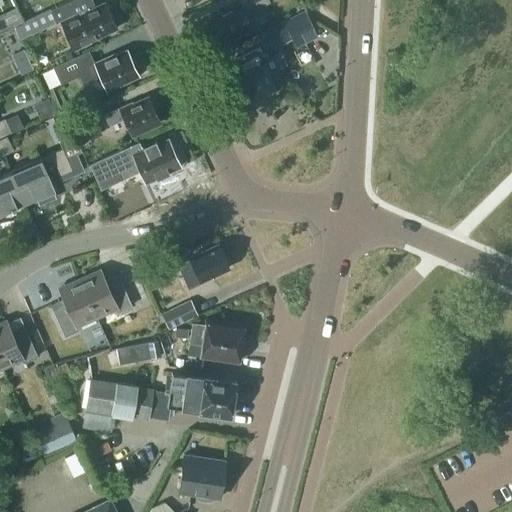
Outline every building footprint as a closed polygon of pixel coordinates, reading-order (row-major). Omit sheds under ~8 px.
[(239,0),(240,1),(212,15),(223,39),(251,26),(245,13),(270,1),(269,0),(239,0)] [(50,11),(55,22),(61,19),(75,50),(90,43),(88,39),(118,25),(107,1),(89,10),(88,7),(76,13),(71,2),(50,11)] [(304,10),(257,33),(266,51),(291,38),(296,47),(317,36),(304,10)] [(30,17),(14,24),(20,38),(37,31),(30,17)] [(243,83),(250,98),(277,86),(270,71),(272,70),(265,55),(264,55),(259,44),(236,55),(241,66),(234,69),(241,84),(243,83)] [(50,89),(62,83),(62,84),(80,76),(83,82),(100,74),(107,89),(138,75),(126,49),(105,58),(104,57),(95,61),(90,51),(54,67),(43,72),(50,89)] [(316,62),(307,73),(317,81),(326,70),(316,62)] [(124,117),(131,133),(160,120),(149,96),(133,104),(132,101),(104,113),(109,124),(124,117)] [(102,133),(90,108),(68,119),(80,144),(102,133)] [(60,114),(48,120),(53,131),(65,125),(64,125),(60,114)] [(0,137),(11,132),(4,118),(0,120),(0,137)] [(0,154),(13,148),(7,134),(0,137),(0,154)] [(139,141),(90,163),(102,189),(123,179),(119,169),(136,162),(140,171),(145,181),(180,165),(180,163),(179,162),(180,159),(178,153),(175,152),(169,140),(168,138),(157,143),(155,139),(154,140),(154,141),(144,145),(144,144),(142,145),(144,149),(143,149),(139,141)] [(61,148),(50,152),(54,160),(60,175),(62,179),(62,178),(84,170),(85,170),(78,154),(68,158),(64,148),(63,147),(61,148)] [(41,157),(11,169),(26,202),(35,198),(38,204),(57,196),(54,190),(55,190),(44,164),(54,160),(50,152),(41,157)] [(0,213),(26,202),(11,169),(0,174),(0,213)] [(190,257),(177,263),(182,274),(195,268),(200,280),(229,266),(218,243),(190,257)] [(101,269),(80,279),(96,315),(116,306),(118,311),(132,305),(121,280),(108,286),(101,269)] [(96,315),(80,279),(59,288),(66,304),(54,310),(65,335),(78,329),(76,324),(96,315)] [(191,297),(160,310),(167,325),(197,311),(191,297)] [(200,354),(238,360),(244,323),(205,317),(205,323),(192,321),(189,342),(201,343),(200,354)] [(0,322),(0,362),(2,366),(21,357),(24,362),(37,356),(26,331),(14,336),(6,320),(0,322)] [(157,339),(148,341),(151,358),(161,356),(157,339)] [(175,355),(173,367),(199,371),(201,359),(175,355)] [(67,387),(75,383),(66,362),(57,365),(56,362),(44,367),(54,393),(67,388),(67,387)] [(87,405),(147,415),(167,418),(169,405),(230,414),(235,380),(172,371),(169,390),(92,377),(87,405)] [(33,432),(44,455),(77,440),(64,411),(49,418),(52,424),(33,432)] [(179,490),(217,496),(219,483),(220,483),(223,460),(184,454),(179,490)] [(114,511),(109,500),(83,511),(114,511)]
